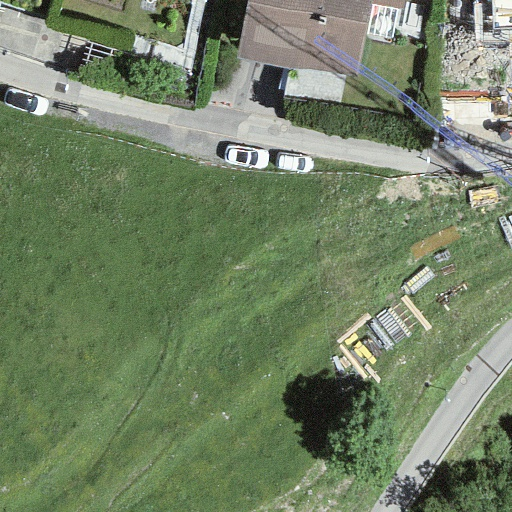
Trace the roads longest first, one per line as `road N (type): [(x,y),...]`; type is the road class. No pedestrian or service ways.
road 1 (residential): [(511,147),(396,157),(81,94),(0,69)]
road 2 (residential): [(363,511),(497,328),(511,319)]
